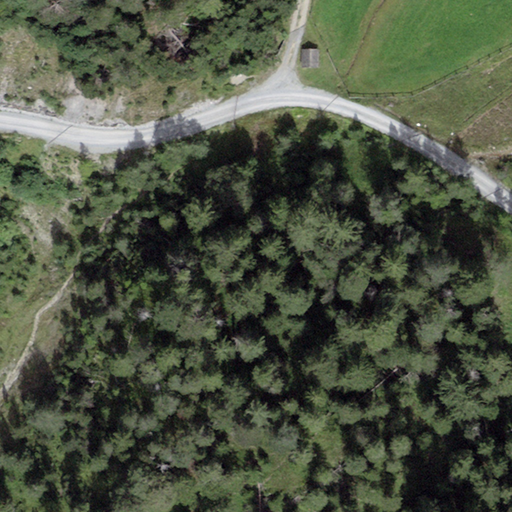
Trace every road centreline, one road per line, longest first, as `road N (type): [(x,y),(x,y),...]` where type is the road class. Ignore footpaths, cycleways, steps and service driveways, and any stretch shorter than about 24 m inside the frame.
road 1 (track): [(271,107),(126,153),(0,132)]
road 2 (track): [(271,107),(341,118),(389,139),(511,223)]
